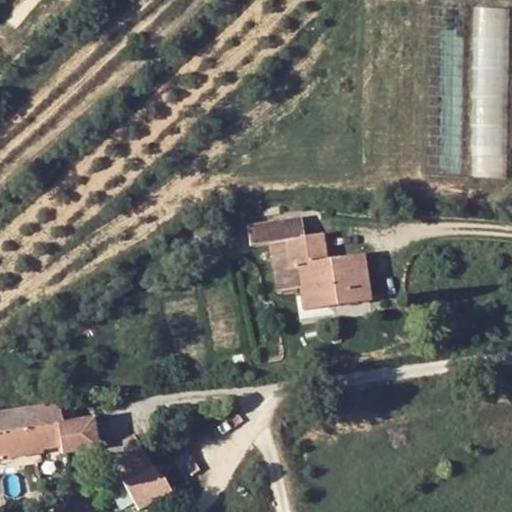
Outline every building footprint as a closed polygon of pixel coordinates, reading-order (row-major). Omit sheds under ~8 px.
[(325,256),(323,236),(273,241),(276,266),(289,264),(295,310),(321,308),(322,328),(392,319),(386,272),(349,276),(346,253),(325,256)] [(295,310),(298,331),(322,328),(321,308),(295,310)] [(77,434),(74,414),(0,418),(0,464),(22,464),(22,453),(52,452),(53,461),(78,459),(78,463),(115,460),(113,431),(77,434)] [(123,462),(132,485),(163,474),(153,451),(123,462)] [(23,469),(53,468),(53,461),(52,452),(22,453),(22,464),(23,469)] [(142,511),(183,511),(179,499),(175,500),(163,474),(132,486),(142,511)]
